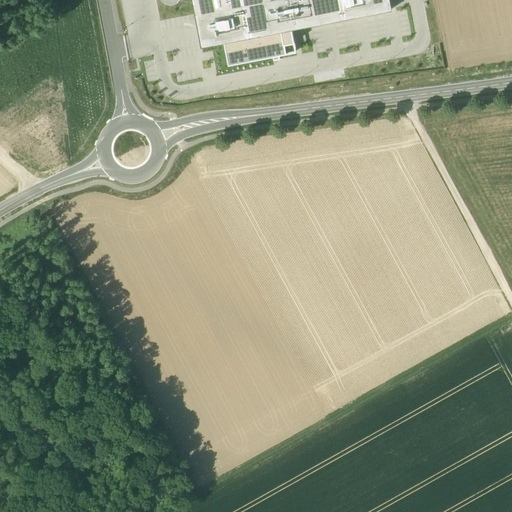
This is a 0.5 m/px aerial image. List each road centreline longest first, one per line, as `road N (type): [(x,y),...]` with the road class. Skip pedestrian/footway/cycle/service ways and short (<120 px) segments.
road 1 (tertiary): [(155,136),(220,120),(511,82)]
road 2 (track): [(511,300),(406,97)]
road 3 (unclassified): [(125,122),(105,0)]
